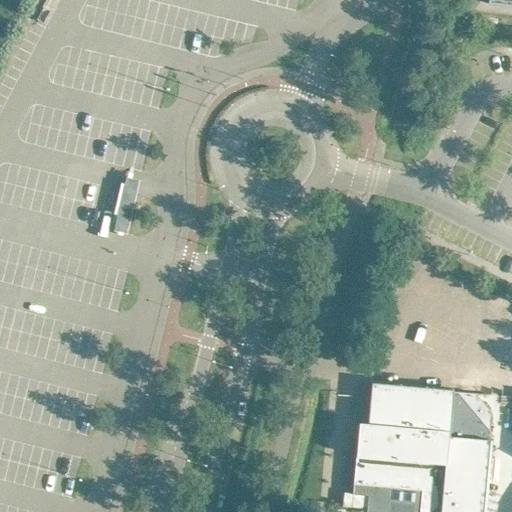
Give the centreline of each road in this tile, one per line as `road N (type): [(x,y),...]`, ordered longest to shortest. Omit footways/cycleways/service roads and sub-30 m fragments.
road 1 (unclassified): [(244,195),(167,511)]
road 2 (unclassified): [(296,122),(322,39),(398,0)]
road 3 (unclassified): [(201,511),(240,357)]
road 4 (unclassified): [(240,357),(275,205)]
road 5 (unclassified): [(296,122),(258,117),(239,130),(228,154),(244,195)]
